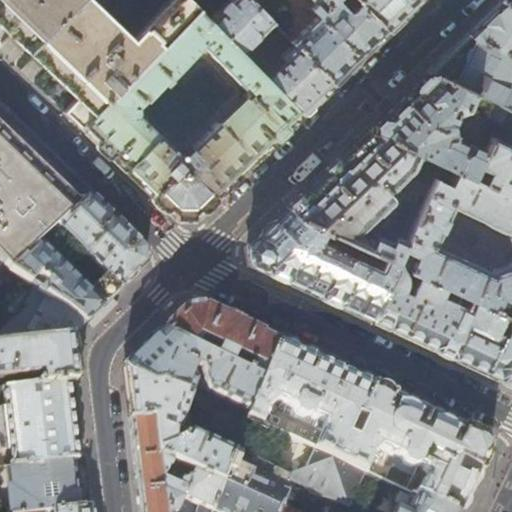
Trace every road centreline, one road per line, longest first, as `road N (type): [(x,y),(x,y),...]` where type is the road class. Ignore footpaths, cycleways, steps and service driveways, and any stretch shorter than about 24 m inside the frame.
road 1 (residential): [(462,0),(190,264)]
road 2 (residential): [(190,264),(511,416)]
road 3 (residential): [(190,264),(99,358),(116,511)]
road 4 (residential): [(0,92),(190,264)]
